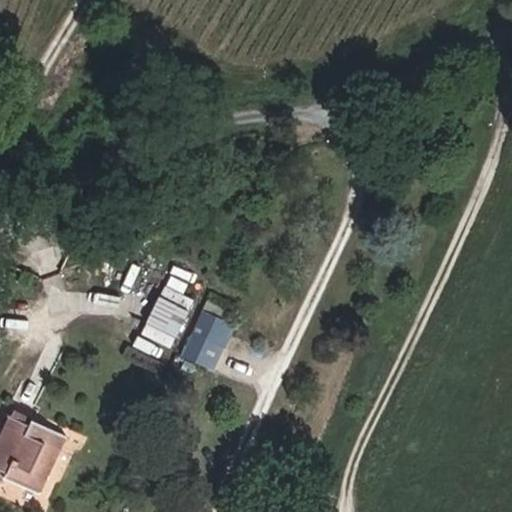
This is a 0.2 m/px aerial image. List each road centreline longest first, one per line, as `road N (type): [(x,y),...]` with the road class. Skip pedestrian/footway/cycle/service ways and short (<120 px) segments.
road 1 (unknown): [(213,511),(340,243),(359,178),(362,102),(511,42)]
road 2 (unknown): [(0,211),(104,159),(214,126),(362,102)]
road 3 (track): [(86,0),(0,146)]
